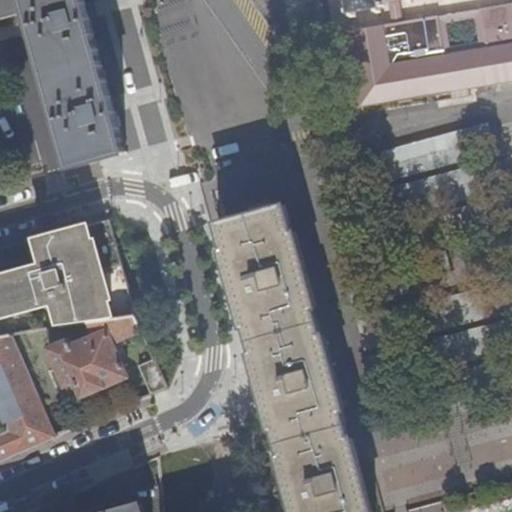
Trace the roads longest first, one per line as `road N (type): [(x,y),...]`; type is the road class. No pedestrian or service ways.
road 1 (residential): [(0,218),(104,189),(159,196),(179,221),(218,357),(193,405),(0,494)]
road 2 (unknown): [(0,52),(18,56),(41,90),(66,199)]
